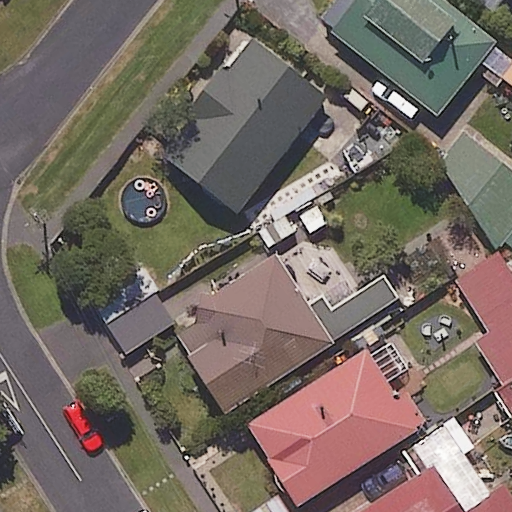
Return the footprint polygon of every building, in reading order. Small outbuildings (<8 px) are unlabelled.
[(495,46),(434,0),(344,0),(323,28),(440,118),(495,46)] [(511,0),(470,0),(496,20),(511,0)] [(201,102),(211,110),(170,161),(243,220),(335,105),(262,46),(236,79),(226,71),(201,102)] [(511,176),(464,135),(442,162),(507,267),(511,261),(511,176)] [(208,320),(200,325),(179,340),(235,421),(406,304),(391,283),(342,316),(330,299),(316,309),(279,256),(223,294),(201,309),(208,320)] [(511,294),(492,263),(453,288),(485,338),(474,345),(511,403),(511,294)] [(179,328),(161,300),(113,330),(130,358),(179,328)] [(413,375),(394,344),(254,432),(303,511),(305,511),(434,431),(403,382),(413,375)] [(486,455),(459,415),(440,428),(467,468),(486,455)] [(469,511),(449,480),(444,472),(381,511),(469,511)] [(511,511),(511,494),(509,490),(483,507),(486,511),(511,511)] [(292,511),(284,499),(264,511),(292,511)]
